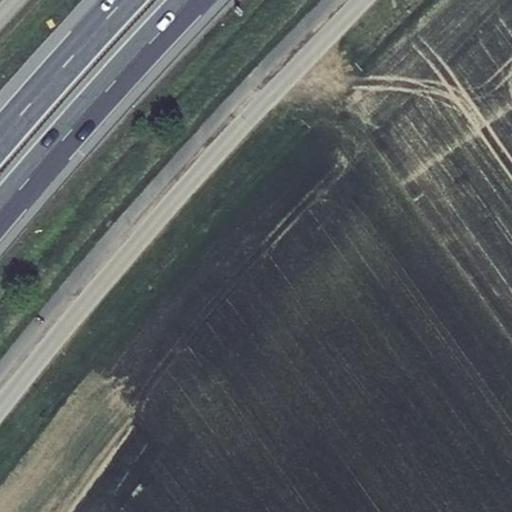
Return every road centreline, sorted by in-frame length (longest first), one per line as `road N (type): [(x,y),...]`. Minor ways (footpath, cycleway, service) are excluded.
road 1 (trunk): [(0,214),(193,0)]
road 2 (trunk): [(128,0),(0,141)]
